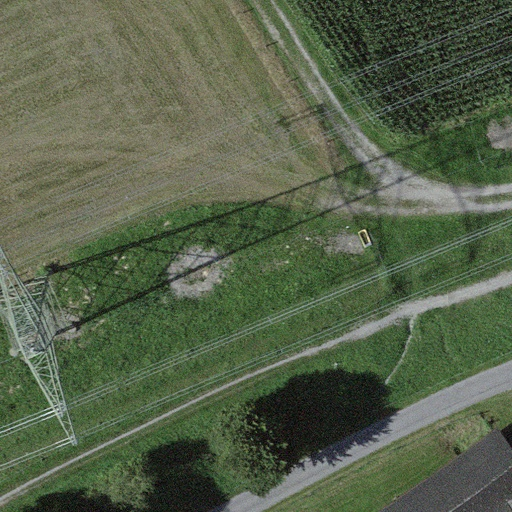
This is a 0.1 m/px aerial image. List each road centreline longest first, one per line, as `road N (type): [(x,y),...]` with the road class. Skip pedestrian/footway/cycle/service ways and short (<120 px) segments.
road 1 (track): [(0,506),(132,430),(511,275)]
road 2 (track): [(511,199),(435,199),(341,109),(275,0)]
road 3 (unclassified): [(252,511),(511,373)]
